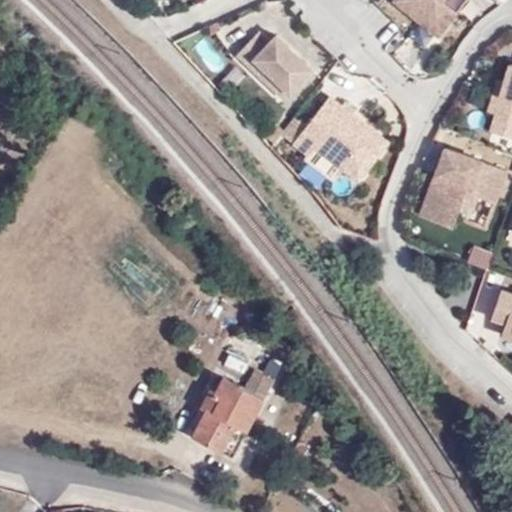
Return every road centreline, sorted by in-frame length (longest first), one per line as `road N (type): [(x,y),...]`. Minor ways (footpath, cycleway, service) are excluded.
road 1 (residential): [(108,0),(228,118),(330,235)]
road 2 (residential): [(432,115),(397,191),(398,260),(451,336),(511,383)]
road 3 (unclassified): [(0,463),(225,511)]
road 4 (residential): [(328,0),(432,115)]
road 5 (residential): [(511,19),(473,51),(432,115)]
